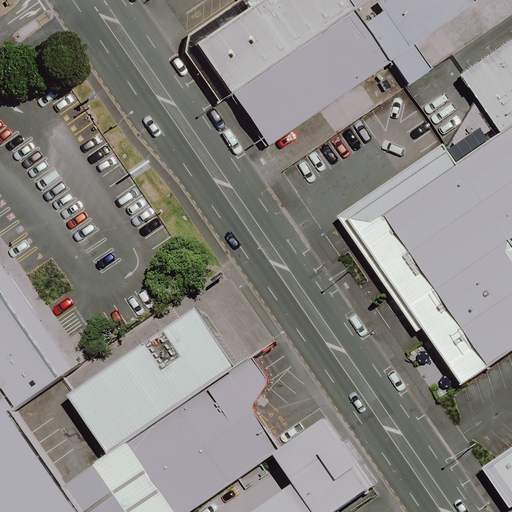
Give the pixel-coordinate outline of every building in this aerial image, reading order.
[(252,0),(179,51),(215,103),(219,100),(342,14),(332,0),(252,0)] [(332,0),(342,14),(363,0),(332,0)] [(363,0),(342,14),(377,63),(380,61),(397,85),(420,69),(404,45),(465,2),(463,0),(363,0)] [(377,63),(342,14),(219,100),(253,150),(377,63)] [(511,37),(462,72),(504,132),(511,126),(511,37)] [(511,126),(504,132),(492,140),(379,217),(430,290),(507,238),(511,234),(511,126)] [(511,245),(507,238),(430,290),(482,368),(511,346),(511,245)] [(0,511),(80,511),(63,486),(12,409),(74,365),(0,262),(0,511)] [(238,365),(197,306),(70,395),(111,453),(238,365)] [(111,453),(63,486),(80,511),(187,511),(276,449),(248,403),(266,386),(245,361),(238,365),(111,453)] [(318,511),(333,511),(371,487),(324,419),(276,451),(318,511)] [(511,449),(485,469),(511,508),(511,449)] [(314,511),(294,482),(249,511),(314,511)]
